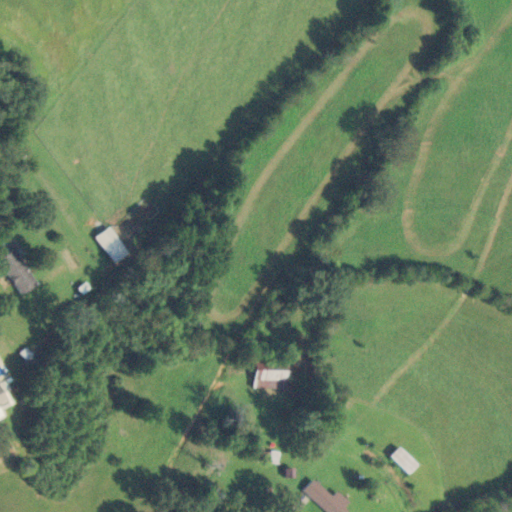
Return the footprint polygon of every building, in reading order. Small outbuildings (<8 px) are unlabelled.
[(20,80),(13,70),(0,79),(0,88),(2,92),(20,80)] [(126,252),(107,226),(93,236),(112,262),(126,252)] [(0,255),(0,265),(19,294),(34,285),(11,249),(0,255)] [(249,388),(283,388),(283,356),(249,356),(249,388)] [(386,456),(405,474),(414,465),(395,447),(386,456)] [(334,491),(328,497),(310,479),(299,490),(320,511),(341,511),(348,505),(334,491)]
